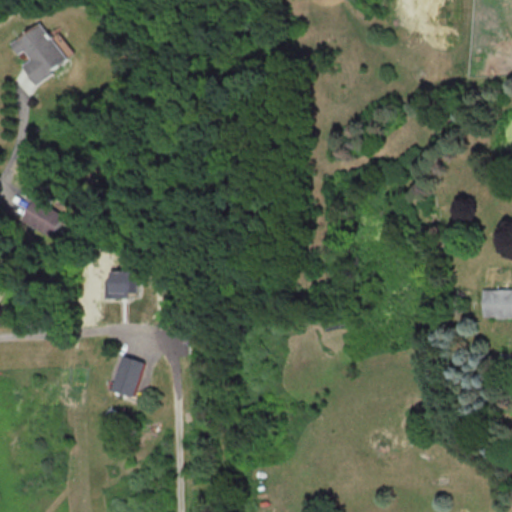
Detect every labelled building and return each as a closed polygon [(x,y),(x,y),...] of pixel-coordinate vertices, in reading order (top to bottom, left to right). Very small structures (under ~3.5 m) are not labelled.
[(72,59),(45,21),(17,41),(30,61),(25,64),(39,83),(72,59)] [(474,76),(483,76),(483,67),(474,67),(474,76)] [(23,221),(53,236),(63,213),(33,199),(23,221)] [(115,292),(140,292),(140,272),(115,272),(115,292)] [(511,288),(483,288),(483,318),(511,317),(511,288)] [(145,361),(123,356),(114,390),(135,396),(145,361)]
